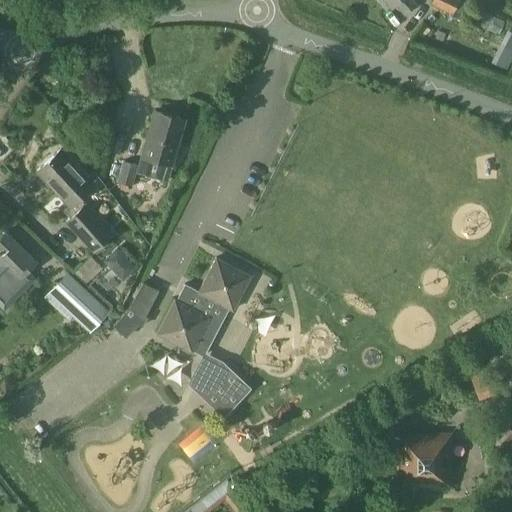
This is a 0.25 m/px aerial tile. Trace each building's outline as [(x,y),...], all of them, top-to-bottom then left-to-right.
[(404,13),(415,4),(412,0),(379,0),(386,8),(390,5),(391,6),(395,2),(404,13)] [(433,0),(432,3),(453,14),(458,0),(433,0)] [(497,30),(502,20),(484,10),(478,21),(497,30)] [(506,68),(511,56),(511,29),(507,27),(490,60),(506,68)] [(171,165),(185,118),(154,109),(140,157),(171,165)] [(81,195),(93,184),(60,148),(36,170),(68,205),(65,208),(71,215),(66,219),(95,251),(115,232),(81,195)] [(17,281),(36,262),(5,231),(0,235),(0,263),(2,265),(0,266),(0,285),(11,296),(22,286),(17,281)] [(115,246),(102,260),(123,279),(136,265),(115,246)] [(233,310),(251,275),(216,256),(198,290),(185,282),(176,298),(175,297),(156,333),(192,352),(193,350),(204,356),(229,308),(233,310)] [(70,273),(54,290),(92,326),(108,308),(70,273)] [(146,315),(159,289),(142,281),(129,307),(113,324),(126,337),(139,324),(143,326),(148,316),(146,315)] [(224,417),(252,387),(229,366),(223,360),(195,390),(224,417)] [(469,370),(478,395),(492,390),(483,365),(469,370)] [(179,442),(190,457),(211,441),(200,426),(179,442)] [(450,480),(450,439),(398,439),(398,480),(450,480)] [(231,479),(189,503),(194,511),(199,511),(238,491),(231,479)]
